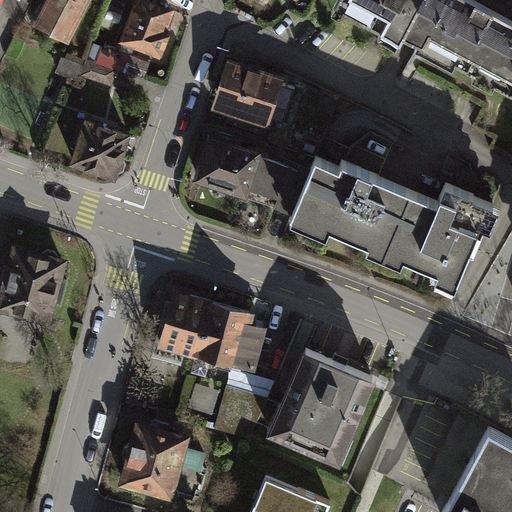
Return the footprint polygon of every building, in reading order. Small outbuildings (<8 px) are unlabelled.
[(72,46),(94,0),(51,0),(48,8),(37,30),(72,46)] [(175,12),(144,0),(139,0),(123,43),(162,58),(170,38),(165,37),(175,12)] [(411,0),(329,0),(327,4),(335,8),(338,0),(377,21),(373,28),(391,38),(397,26),(411,0)] [(493,4),(484,0),(411,0),(397,26),(421,39),(418,45),(449,61),(452,55),(462,61),(493,4)] [(511,14),(493,4),(462,61),(471,65),(469,70),(490,81),(492,76),(511,86),(511,14)] [(132,56),(102,47),(97,63),(119,71),(126,73),(145,80),(151,63),(132,56)] [(97,63),(87,60),(82,76),(114,87),(119,71),(97,63)] [(283,79),(229,61),(213,109),(267,127),(283,79)] [(133,137),(86,121),(71,166),(118,182),(132,142),(133,137)] [(260,146),(206,128),(190,176),(245,194),(248,185),(273,193),(271,203),(284,207),(300,166),(269,154),(259,152),(260,146)] [(309,147),(300,166),(284,207),(321,222),(323,217),(363,233),(360,240),(377,247),(405,179),(377,168),(334,150),(331,156),(309,147)] [(430,189),(405,179),(377,247),(395,255),(398,248),(433,262),(429,270),(449,277),(464,241),(468,243),(479,218),(486,221),(494,200),(467,189),(468,185),(453,179),(440,174),(436,183),(433,182),(430,189)] [(67,256),(11,240),(0,281),(0,309),(48,323),(53,300),(62,302),(69,277),(61,276),(67,256)] [(250,302),(175,281),(159,339),(233,360),(250,302)] [(378,372),(308,341),(273,421),(342,452),(378,372)] [(277,377),(232,367),(216,427),(253,437),(277,377)] [(200,381),(192,405),(215,412),(222,388),(200,381)] [(193,426),(139,412),(122,480),(175,494),(193,426)] [(511,511),(511,442),(491,431),(448,511),(511,511)] [(326,511),(334,496),(265,469),(247,511),(326,511)]
